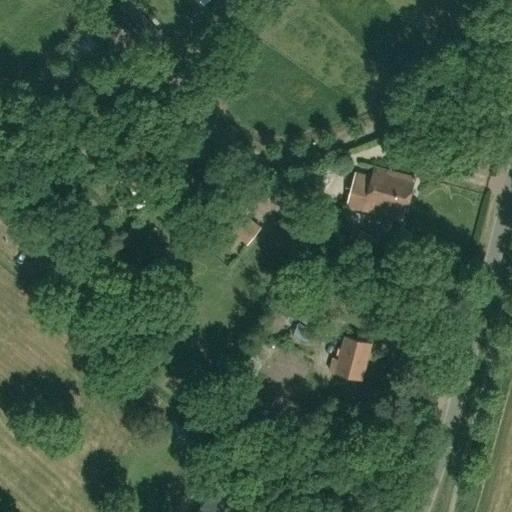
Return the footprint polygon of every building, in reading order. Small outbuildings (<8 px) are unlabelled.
[(195,129),(166,154),(181,172),(209,147),(195,129)] [(375,167),(373,176),(358,172),(354,186),(349,205),(403,220),(406,211),(408,212),(416,181),(413,181),(413,177),(375,167)] [(221,222),(248,244),(262,227),(246,214),(250,210),(239,200),(221,222)] [(301,257),(317,237),(320,234),(292,211),(270,239),(297,261),(301,257)] [(339,230),(341,226),(323,214),(316,225),(334,238),(332,241),(339,246),(345,234),(339,230)] [(325,244),(317,237),(301,257),(308,263),(325,244)] [(288,311),(310,325),(320,308),(306,299),(304,301),(297,298),(288,311)] [(274,343),(278,345),(288,316),(275,311),(262,338),(261,338),(252,353),(265,359),(274,343)] [(363,380),(373,343),(346,336),(340,361),(333,359),(330,371),(363,380)] [(281,367),(275,384),(292,390),(299,374),(281,367)]
